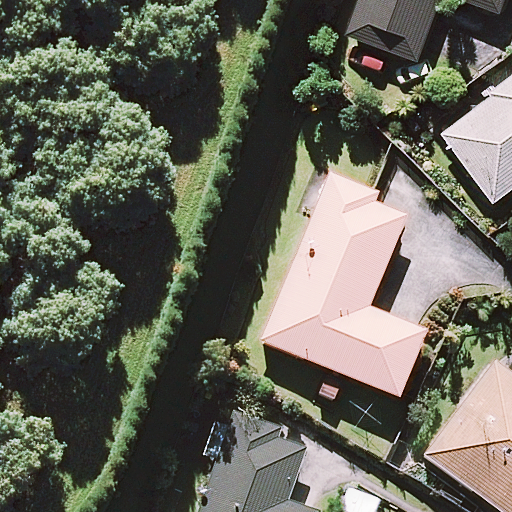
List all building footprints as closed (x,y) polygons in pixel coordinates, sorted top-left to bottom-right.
[(504,0),(360,0),(349,34),(419,59),(439,0),(470,0),(501,11),(504,0)] [(511,188),(511,79),(443,132),(496,201),(511,188)] [(370,192),(316,170),(302,203),(316,209),(261,343),(396,399),(422,335),(365,311),(403,218),(365,203),(370,192)] [(511,511),(511,377),(493,363),(423,457),(497,511),(511,511)] [(306,439),(233,414),(199,511),(304,511),(284,505),(306,439)]
